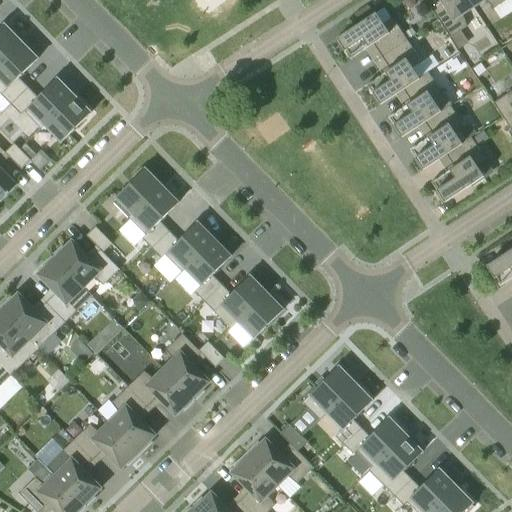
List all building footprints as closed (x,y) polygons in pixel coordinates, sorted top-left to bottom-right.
[(463,15),(474,8),(468,0),(440,0),(445,7),(435,14),(434,13),(450,38),(467,27),(463,15)] [(508,0),(468,0),(474,8),(485,0),(494,9),(508,0)] [(382,57),(407,41),(393,19),(383,25),(375,12),(362,20),(363,22),(335,40),(342,52),(344,51),(350,60),(374,45),(382,57)] [(0,62),(21,42),(4,25),(0,29),(0,62)] [(412,28),(403,34),(407,40),(416,34),(412,28)] [(419,79),(412,69),(422,63),(407,41),(382,57),(390,70),(367,85),(373,95),(371,96),(379,107),(404,90),(403,90),(419,79)] [(1,95),(11,105),(28,88),(19,78),(38,59),(21,42),(0,62),(0,80),(8,88),(1,95)] [(443,55),(447,61),(453,57),(449,51),(443,55)] [(456,72),(468,65),(464,57),(440,71),(445,80),(457,73),(456,72)] [(450,106),(451,106),(452,105),(444,93),(442,94),(428,73),(419,79),(403,90),(404,90),(412,102),(388,118),(394,127),(393,128),(400,139),(425,123),(425,122),(450,106)] [(28,108),(45,126),(74,97),(57,80),(38,98),(28,88),(11,105),(21,115),(28,108)] [(511,91),(493,103),(508,126),(511,123),(511,91)] [(74,97),(45,126),(61,143),(91,114),(74,97)] [(465,128),(451,106),(450,106),(425,122),(425,123),(433,135),(410,150),(416,160),(414,161),(422,172),(447,155),(446,155),(462,144),(455,134),(465,128)] [(489,139),(484,132),(472,139),(477,147),(489,139)] [(446,155),(447,155),(455,167),(431,183),(437,192),(436,193),(443,204),(471,186),(472,188),(485,179),(477,166),(486,160),(471,138),(462,144),(446,155)] [(26,143),(19,149),(30,160),(37,154),(26,143)] [(9,158),(21,170),(30,160),(19,149),(14,144),(4,153),(9,158)] [(0,202),(17,186),(0,168),(0,166),(9,158),(4,153),(0,148),(0,202)] [(112,202),(130,220),(163,187),(145,169),(144,170),(142,168),(131,178),(134,181),(112,202)] [(179,204),(163,187),(130,220),(145,235),(142,238),(152,248),(169,231),(160,222),(179,204)] [(168,252),(184,269),(214,240),(198,223),(179,242),(169,231),(152,248),(162,258),(168,252)] [(96,227),(87,236),(103,253),(113,244),(96,227)] [(231,257),(214,240),(184,269),(201,286),(195,292),(205,302),(222,286),(212,276),(231,257)] [(62,247),(53,256),(84,288),(94,278),(103,286),(119,270),(100,250),(90,260),(72,241),(64,249),(62,247)] [(511,247),(511,248),(511,249),(485,268),(492,279),(494,278),(500,287),(511,279),(511,247)] [(92,296),(84,288),(53,256),(44,265),(45,267),(38,275),(56,294),(46,303),(65,323),(92,296)] [(238,323),(268,294),(250,276),(231,295),(230,294),(223,287),(222,286),(205,302),(231,330),(238,323)] [(0,310),(38,349),(65,323),(46,303),(36,312),(18,294),(12,300),(11,298),(0,308),(0,310)] [(284,311),(268,294),(238,323),(255,339),(284,311)] [(0,364),(11,376),(38,349),(0,310),(0,344),(2,346),(0,348),(0,364)] [(164,369),(195,401),(204,392),(202,390),(210,382),(192,364),(202,354),(182,334),(166,350),(173,360),(164,369)] [(96,355),(106,345),(97,336),(87,346),(96,355)] [(70,349),(85,365),(94,356),(80,340),(70,349)] [(215,368),(225,359),(209,342),(199,351),(215,368)] [(0,386),(11,376),(0,364),(0,386)] [(356,385),(339,367),(302,403),(320,421),(327,414),(356,385)] [(185,410),(195,401),(164,369),(153,379),(144,372),(127,388),(146,408),(156,398),(175,416),(183,408),(185,410)] [(361,428),(353,420),(372,401),(356,385),(327,414),(342,429),(335,436),(344,445),(361,428)] [(137,418),(146,408),(127,388),(112,403),(119,413),(109,422),(140,454),(152,443),(150,441),(156,435),(137,418)] [(405,435),(389,418),(370,437),(361,428),(344,445),(353,455),(357,451),(372,467),(405,435)] [(129,466),(140,454),(109,422),(99,432),(90,425),(74,441),(93,460),(103,451),(121,469),(127,464),(129,466)] [(289,425),(280,434),(294,448),(297,451),(306,442),(289,425)] [(412,480),(403,471),(423,452),(405,435),(372,467),(369,470),(395,496),(412,480)] [(247,455),(278,486),(288,476),(297,484),(313,468),(297,451),(294,448),(284,458),(266,439),(260,445),(258,443),(247,455)] [(83,470),(93,460),(74,441),(57,457),(65,466),(55,476),(86,507),(95,498),(93,496),(101,489),(83,470)] [(268,496),(278,486),(247,455),(235,466),(237,468),(231,473),(249,492),(239,501),(249,511),(268,511),(275,505),(268,496)] [(81,511),(86,507),(55,476),(40,461),(30,472),(36,478),(19,494),(36,511),(40,511),(48,504),(56,511),(81,511)] [(416,511),(431,511),(457,487),(439,469),(420,488),(412,480),(395,496),(403,506),(407,502),(416,511)] [(473,504),(457,487),(431,511),(469,511),(474,507),(472,505),(473,504)] [(249,511),(239,501),(230,511),(211,493),(203,500),(202,498),(192,508),(196,511),(249,511)]
